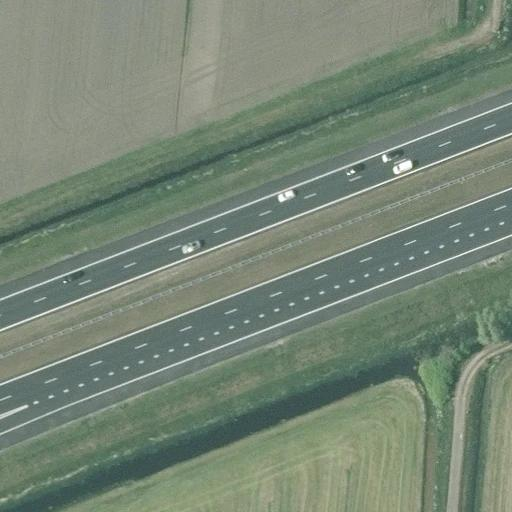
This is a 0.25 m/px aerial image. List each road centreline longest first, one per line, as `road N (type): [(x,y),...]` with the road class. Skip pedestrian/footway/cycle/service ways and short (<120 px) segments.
road 1 (motorway): [(511,119),(0,317)]
road 2 (motorway): [(37,389),(511,207)]
